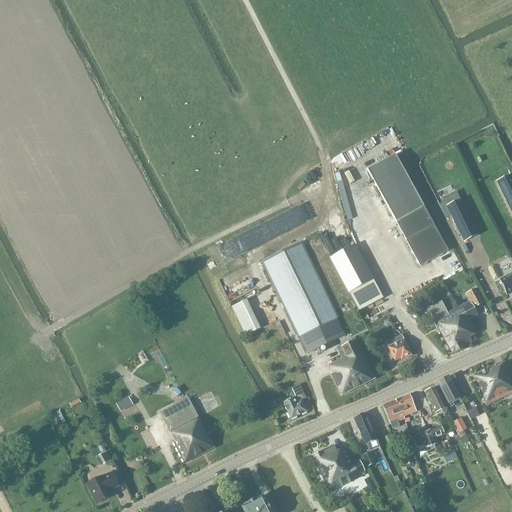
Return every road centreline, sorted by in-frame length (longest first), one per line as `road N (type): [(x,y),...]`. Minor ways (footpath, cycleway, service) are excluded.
road 1 (track): [(329,423),(257,258),(337,213),(315,133),(246,0)]
road 2 (tertiary): [(144,511),(511,341)]
